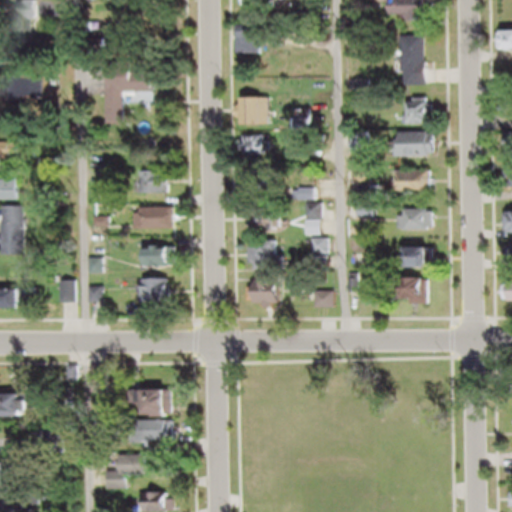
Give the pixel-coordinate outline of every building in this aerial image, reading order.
[(396,24),(414,24),(414,30),(436,30),(436,6),(403,7),(402,0),(379,0),(380,13),(396,13),(396,24)] [(281,17),(281,1),(248,1),(248,17),(281,17)] [(13,61),(43,61),(44,8),(14,8),(13,61)] [(243,63),(269,63),(269,34),(243,34),(243,63)] [(434,44),(409,44),(409,94),(434,94),(434,44)] [(135,101),(164,102),(164,75),(117,75),(117,132),(134,132),(135,101)] [(61,84),(5,84),(5,109),(61,109),(61,84)] [(245,107),(245,135),(270,135),(270,107),(245,107)] [(438,133),(438,109),(413,109),(413,133),(438,133)] [(408,141),(408,165),(444,165),(444,141),(408,141)] [(271,146),(253,146),(253,166),(271,166),(271,146)] [(0,168),(26,169),(26,149),(0,149),(0,168)] [(253,201),(274,201),(274,178),(253,178),(253,201)] [(438,179),(404,179),(404,203),(438,203),(438,179)] [(152,180),(152,203),(176,203),(176,180),(152,180)] [(25,188),(0,188),(0,209),(25,210),(25,188)] [(382,230),(382,215),(364,215),(364,230),(382,230)] [(32,216),(9,216),(9,266),(32,266),(32,216)] [(256,239),(282,239),(282,216),(256,216),(256,239)] [(183,217),(142,217),(142,239),(183,239),(183,217)] [(440,239),(440,219),(405,219),(405,239),(440,239)] [(334,248),(321,248),(321,274),(334,274),(334,248)] [(286,279),(286,251),(256,251),(256,279),(286,279)] [(155,255),(155,275),(182,275),(182,255),(155,255)] [(416,277),(440,277),(440,256),(416,256),(416,277)] [(109,268),(93,268),(93,283),(109,283),(109,268)] [(435,314),(435,287),(413,287),(413,314),(435,314)] [(289,314),(289,288),(263,288),(263,314),(289,314)] [(83,311),(83,289),(67,289),(67,311),(83,311)] [(178,316),(178,289),(146,289),(146,316),(178,316)] [(95,311),(109,311),(109,297),(95,297),(95,311)] [(33,298),(0,298),(0,319),(33,319),(33,298)] [(322,317),(341,317),(341,301),(322,301),(322,317)] [(116,374),(95,374),(95,402),(116,402),(116,374)] [(179,399),(149,399),(149,424),(179,424),(179,399)] [(4,426),(31,426),(31,403),(4,403),(4,426)] [(178,431),(155,431),(155,449),(178,449),(178,431)] [(153,484),(153,463),(127,463),(127,480),(114,480),(114,498),(133,498),(133,484),(153,484)] [(0,492),(32,493),(32,472),(0,471),(0,492)] [(320,511),(364,511),(364,487),(320,487),(320,511)] [(151,511),(176,511),(177,502),(152,502),(151,511)]
